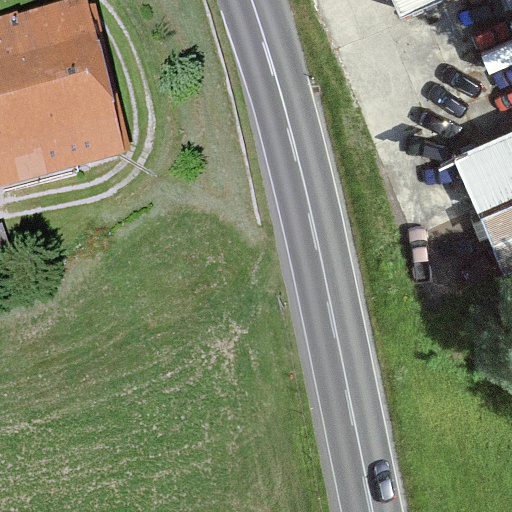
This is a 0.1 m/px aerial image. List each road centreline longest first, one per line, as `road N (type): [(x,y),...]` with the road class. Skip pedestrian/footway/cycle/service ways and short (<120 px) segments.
road 1 (secondary): [(250,0),(300,173),(372,511)]
road 2 (track): [(93,0),(120,40),(141,98),(136,159),(109,183),(0,209)]
